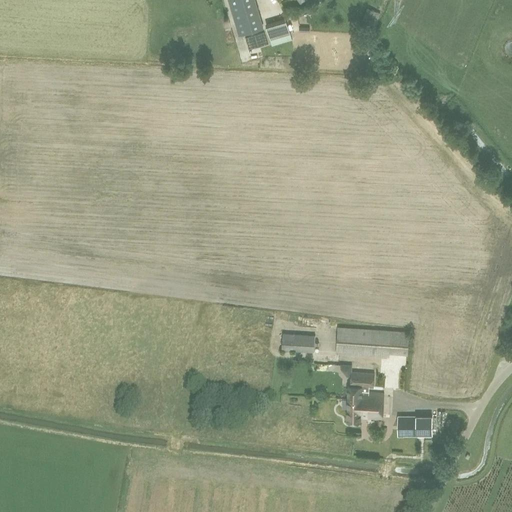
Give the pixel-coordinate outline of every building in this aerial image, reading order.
[(253,0),(227,0),(238,34),(261,27),(253,0)] [(369,3),(364,12),(374,17),(379,8),(369,3)] [(287,20),(267,27),(273,46),(293,39),(287,20)] [(263,336),(264,328),(245,327),(245,335),(263,336)] [(338,327),(336,353),(389,357),(390,331),(338,327)] [(315,335),(283,333),(282,350),(314,352),(315,335)] [(362,403),(383,404),(384,393),(369,392),(369,387),(373,387),(374,373),(351,372),(350,385),(349,385),(348,399),(362,400),(362,403)] [(383,418),(383,404),(362,403),(362,400),(348,399),(347,422),(360,422),(360,417),(383,418)] [(432,416),(398,416),(398,435),(432,435),(432,416)]
